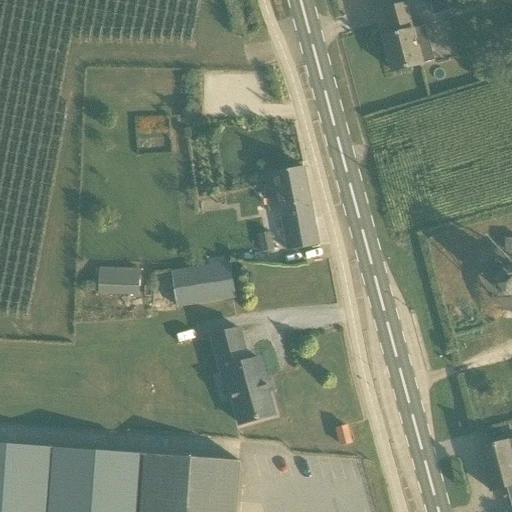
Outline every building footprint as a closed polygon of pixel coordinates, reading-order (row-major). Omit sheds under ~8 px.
[(409,15),(406,4),(385,9),(392,36),(384,38),(393,72),(436,61),(427,28),(426,28),(425,27),(413,31),(409,15)] [(304,168),(273,175),(279,209),(281,208),(284,231),(288,251),(319,245),(311,203),(304,168)] [(271,233),(258,236),(261,252),(274,250),(271,233)] [(511,238),(505,239),(504,268),(502,269),(500,270),(499,272),(498,273),(497,275),(496,277),(496,279),(495,282),(496,284),(496,286),(497,288),(498,290),(499,291),(501,293),(502,294),(500,311),(502,312),(499,318),(503,313),(511,312),(511,238)] [(236,298),(230,262),(173,272),(177,308),(207,303),(236,298)] [(140,296),(140,269),(100,268),(99,294),(140,296)] [(249,362),(240,330),(211,337),(225,386),(228,385),(239,425),(275,415),(269,395),(277,393),(270,369),(263,371),(260,359),(249,362)] [(344,445),(352,443),(347,427),(339,429),(344,445)] [(492,492),(511,486),(511,440),(480,449),(492,492)] [(143,453),(138,511),(235,511),(240,460),(143,453)]
